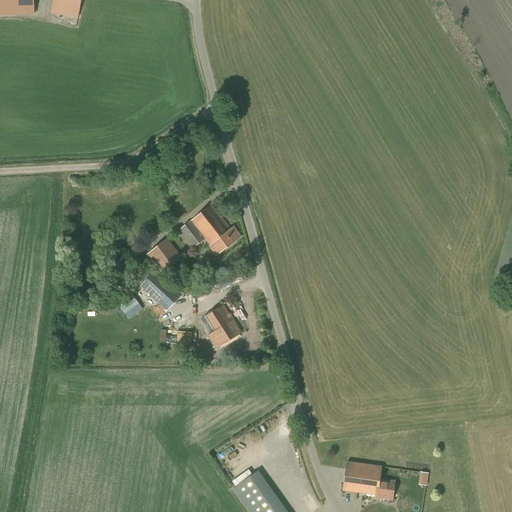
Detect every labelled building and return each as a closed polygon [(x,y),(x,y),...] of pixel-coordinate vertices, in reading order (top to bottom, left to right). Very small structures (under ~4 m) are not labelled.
[(0,0),(0,17),(36,16),(36,12),(35,0),(0,0)] [(52,0),(50,13),(78,18),(81,0),(52,0)] [(104,189),(106,194),(121,189),(118,183),(104,189)] [(212,205),(179,230),(193,249),(205,239),(210,245),(208,247),(216,256),(241,237),(234,227),(230,229),(212,205)] [(147,254),(160,272),(181,256),(168,239),(147,254)] [(135,245),(125,252),(134,263),(136,262),(135,260),(142,255),(135,245)] [(120,252),(118,247),(112,250),(114,255),(120,252)] [(136,282),(166,311),(180,297),(150,267),(136,282)] [(178,274),(172,278),(175,283),(181,278),(178,274)] [(200,319),(210,334),(207,336),(216,349),(241,333),(223,305),(200,319)] [(213,451),(217,457),(212,461),(248,511),(287,511),(255,465),(263,459),(228,450),(223,443),(213,451)] [(377,498),(392,500),(393,491),(396,489),(397,484),(394,482),(395,481),(380,479),(381,467),(366,465),(367,455),(348,453),(343,490),(378,495),(377,498)]
